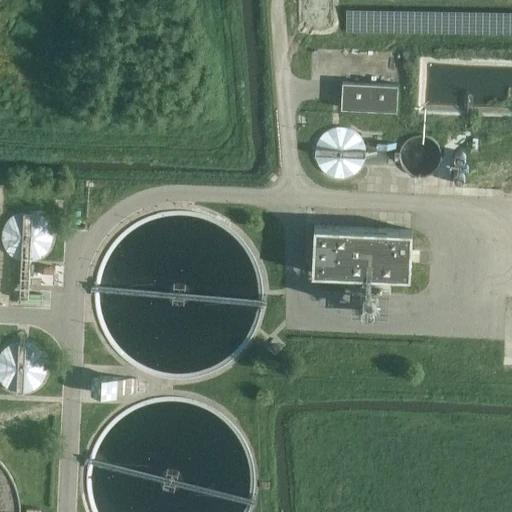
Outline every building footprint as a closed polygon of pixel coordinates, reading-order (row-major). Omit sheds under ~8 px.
[(342,82),(342,83),(341,109),(397,111),(398,85),(342,82)] [(72,227),(84,228),(86,198),(74,197),(72,227)] [(54,211),(64,211),(65,201),(55,201),(54,211)] [(314,226),(312,273),(410,277),(412,230),(314,226)] [(268,344),(275,351),(280,346),(273,339),(268,344)] [(99,393),(137,395),(144,392),(144,382),(138,379),(100,377),(99,393)]
